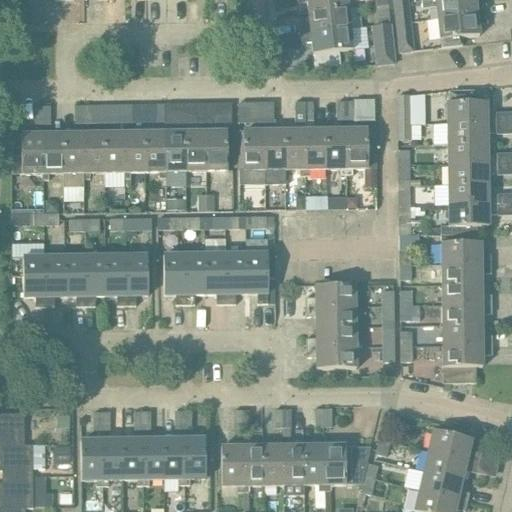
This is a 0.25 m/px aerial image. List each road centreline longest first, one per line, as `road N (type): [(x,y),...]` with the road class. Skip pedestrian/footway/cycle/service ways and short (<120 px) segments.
road 1 (residential): [(264,73),(79,83),(71,69),(71,29),(79,20),(253,20),(264,33)]
road 2 (residential): [(265,389),(105,394),(99,385),(102,341),(110,332),(262,336)]
road 3 (residential): [(511,415),(395,389),(265,389)]
road 4 (residential): [(292,242),(367,238),(389,198),(386,75)]
road 5 (residential): [(511,64),(386,75)]
road 6 (residential): [(386,75),(264,73)]
